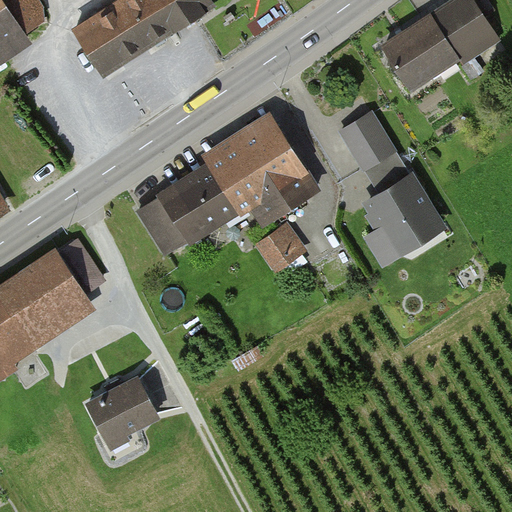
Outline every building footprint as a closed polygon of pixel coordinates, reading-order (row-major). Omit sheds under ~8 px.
[(0,0),(0,56),(50,27),(34,0),(0,0)] [(221,10),(215,0),(133,0),(79,33),(108,80),(221,10)] [(503,38),(478,0),(465,0),(387,51),(416,95),(503,38)] [(452,236),(377,113),(346,132),(384,196),(369,205),(386,233),(372,241),(391,273),(452,236)] [(326,196),(284,127),(144,211),(174,260),(257,210),(269,230),(326,196)] [(310,252),(293,227),(263,248),(281,272),(310,252)] [(101,307),(66,252),(2,293),(0,289),(0,387),(22,373),(15,362),(101,307)] [(145,382),(92,407),(111,447),(164,422),(145,382)]
